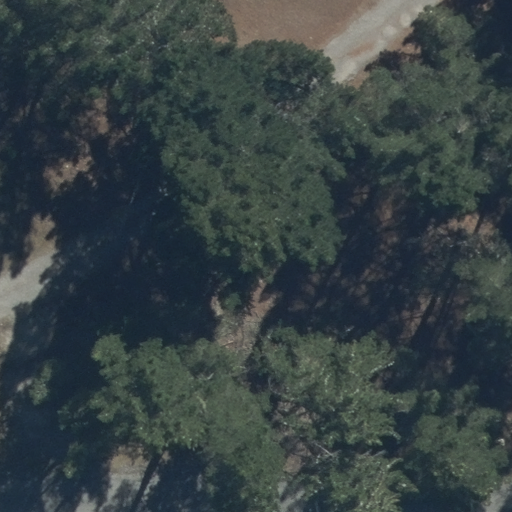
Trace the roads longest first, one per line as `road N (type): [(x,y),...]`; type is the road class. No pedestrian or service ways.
road 1 (track): [(0,497),(511,504)]
road 2 (track): [(0,308),(177,209),(403,0)]
